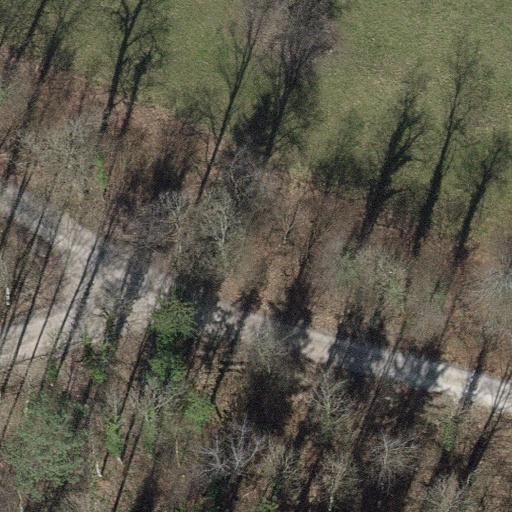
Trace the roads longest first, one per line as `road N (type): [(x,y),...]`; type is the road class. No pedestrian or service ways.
road 1 (track): [(511,399),(336,353),(155,287)]
road 2 (track): [(155,287),(0,191)]
road 3 (track): [(155,287),(0,346)]
